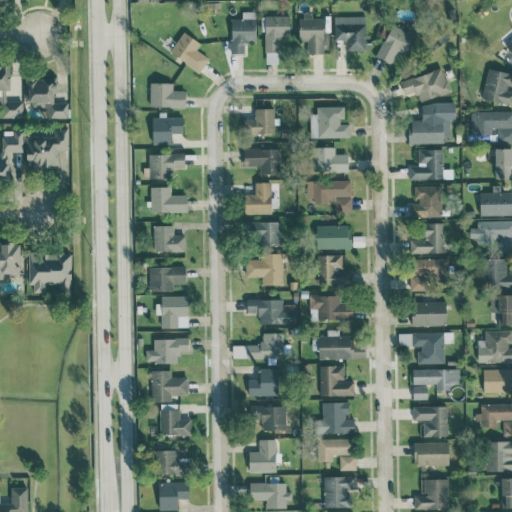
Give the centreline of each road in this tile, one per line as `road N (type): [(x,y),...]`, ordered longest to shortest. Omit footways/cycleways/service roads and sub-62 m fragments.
road 1 (tertiary): [(96,0),(106,511)]
road 2 (tertiary): [(128,511),(119,0)]
road 3 (residential): [(296,82),(356,83),(378,102),(385,511)]
road 4 (residential): [(223,511),(214,109),(229,85),(296,82)]
